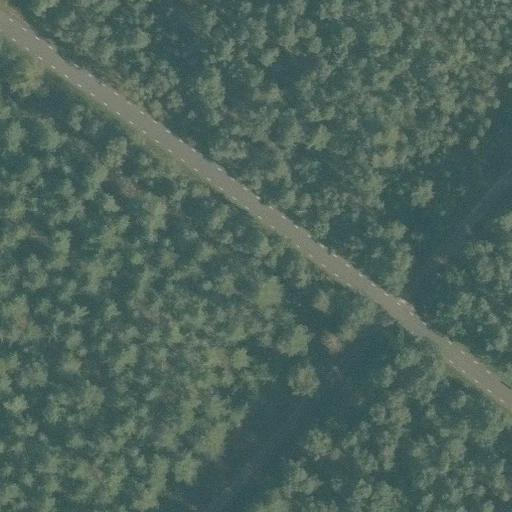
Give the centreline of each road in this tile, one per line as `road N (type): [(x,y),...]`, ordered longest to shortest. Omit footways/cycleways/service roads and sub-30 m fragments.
road 1 (unclassified): [(511,391),(0,19)]
road 2 (track): [(394,299),(208,511)]
road 3 (track): [(394,299),(511,162)]
